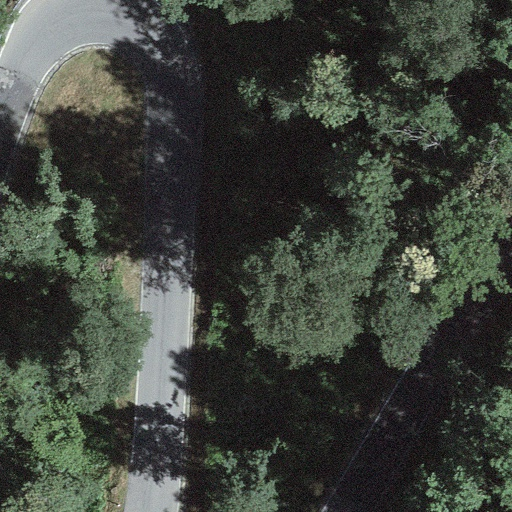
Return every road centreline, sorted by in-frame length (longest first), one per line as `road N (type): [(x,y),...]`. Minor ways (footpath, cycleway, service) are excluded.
road 1 (tertiary): [(149,511),(172,77),(158,43),(135,23),(103,12),(67,15),(40,36),(0,131)]
road 2 (tertiary): [(511,252),(446,341),(350,511)]
